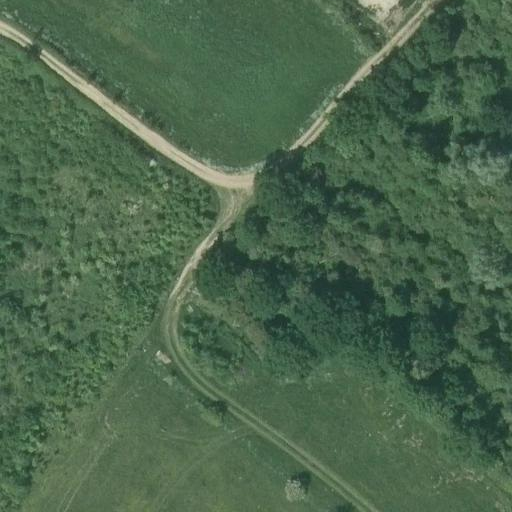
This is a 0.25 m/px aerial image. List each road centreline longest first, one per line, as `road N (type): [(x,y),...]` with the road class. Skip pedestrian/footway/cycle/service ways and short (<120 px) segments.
road 1 (track): [(435,0),(296,148),(263,175),(232,179),(199,170),(0,29)]
road 2 (track): [(263,175),(143,353)]
